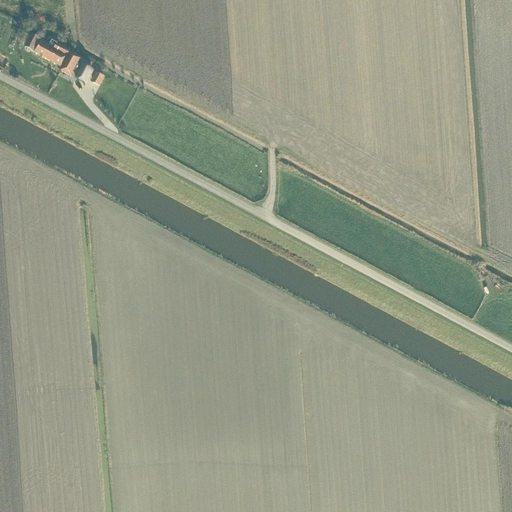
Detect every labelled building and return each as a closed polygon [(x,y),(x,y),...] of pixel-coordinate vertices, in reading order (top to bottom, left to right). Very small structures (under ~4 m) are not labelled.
[(32,53),(39,40),(31,36),(24,49),(32,53)] [(60,68),(69,52),(60,47),(51,63),(60,68)] [(70,77),(79,60),(69,55),(60,72),(70,77)] [(83,83),(89,71),(81,67),(75,79),(83,83)] [(101,84),(104,79),(94,74),(92,79),(101,84)]
